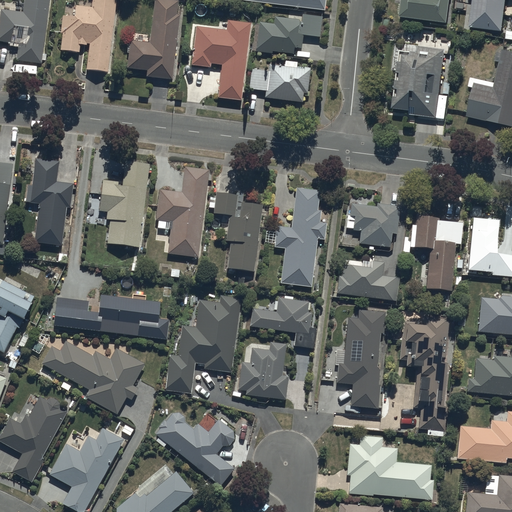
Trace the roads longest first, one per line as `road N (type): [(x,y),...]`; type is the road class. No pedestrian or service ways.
road 1 (tertiary): [(0,111),(345,151)]
road 2 (tertiary): [(345,151),(511,176)]
road 3 (residential): [(345,151),(362,0)]
